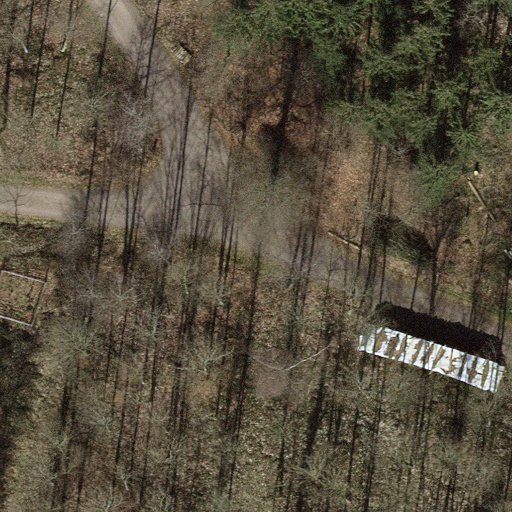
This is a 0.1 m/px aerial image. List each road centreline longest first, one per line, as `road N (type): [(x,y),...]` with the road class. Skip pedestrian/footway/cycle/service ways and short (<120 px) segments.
road 1 (track): [(0,205),(237,239),(511,357)]
road 2 (track): [(237,239),(97,0)]
